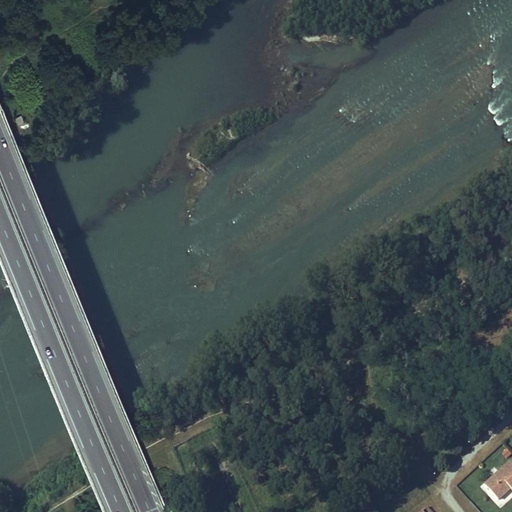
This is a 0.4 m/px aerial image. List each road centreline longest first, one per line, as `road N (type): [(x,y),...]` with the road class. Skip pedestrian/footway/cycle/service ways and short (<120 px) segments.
road 1 (trunk): [(148,511),(0,151)]
road 2 (trunk): [(0,223),(116,511)]
